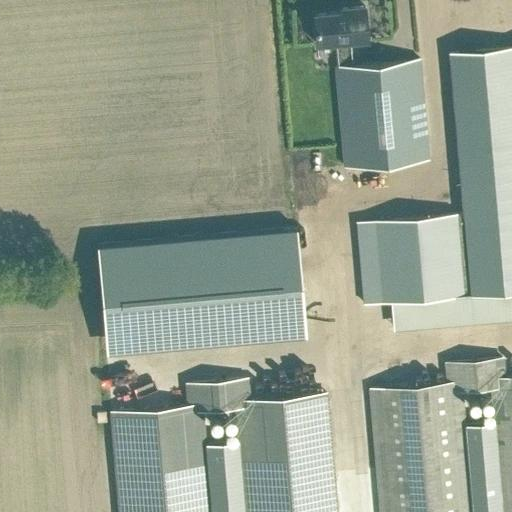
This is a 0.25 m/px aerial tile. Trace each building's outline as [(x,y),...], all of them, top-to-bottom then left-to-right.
[(369,38),(366,4),(339,6),(339,10),(311,13),(314,43),(333,41),(336,66),(334,66),(343,165),(427,157),(418,58),(353,65),(350,39),(369,38)] [(460,210),(353,219),(361,300),(389,297),(511,286),(511,44),(446,50),(455,148),(460,210)] [(290,226),(97,242),(98,256),(99,267),(106,349),(305,332),(298,258),(297,245),(295,225),(290,226)] [(511,511),(511,372),(501,374),(499,354),(443,359),(445,379),(368,386),(378,511),(511,511)] [(332,511),(322,390),(245,397),(243,377),(187,382),(189,401),(111,408),(120,511),(332,511)]
